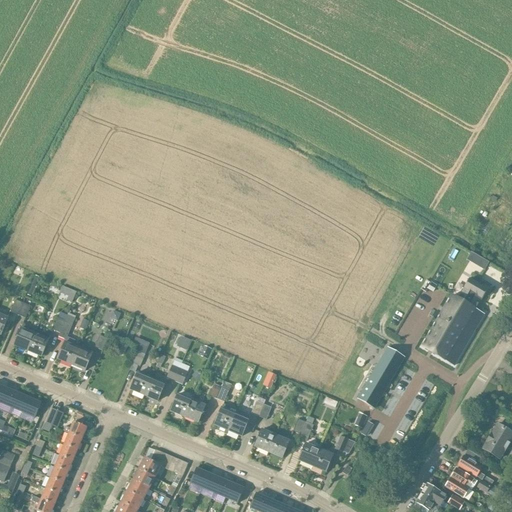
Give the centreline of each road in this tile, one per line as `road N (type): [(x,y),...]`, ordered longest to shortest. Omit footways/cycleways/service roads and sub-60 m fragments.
road 1 (track): [(447,179),(259,77),(171,51),(160,38),(180,0)]
road 2 (unclassified): [(332,511),(305,493),(114,414)]
road 3 (unclassified): [(401,511),(511,332)]
road 4 (track): [(80,0),(0,146)]
road 5 (track): [(511,70),(431,209)]
road 6 (unclassified): [(114,414),(0,366)]
